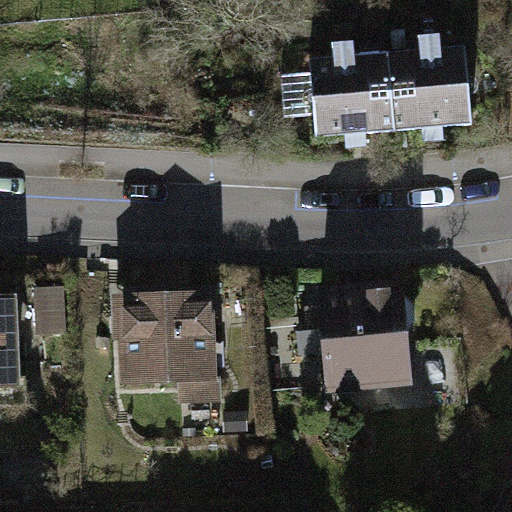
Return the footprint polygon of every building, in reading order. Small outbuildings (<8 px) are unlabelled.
[(387,56),(392,131),(426,129),(426,143),(444,142),(443,127),(470,125),(466,49),(442,50),(441,36),(420,37),(421,54),(387,56)] [(392,131),(387,56),(353,58),(352,44),(332,46),(333,58),(308,60),(312,137),(346,135),(347,148),(367,147),(367,133),(392,131)] [(401,288),(319,296),(328,388),(410,380),(401,288)] [(200,292),(116,294),(118,382),(171,381),(171,399),(211,398),(210,375),(202,375),(200,292)] [(0,296),(0,404),(19,404),(17,375),(8,375),(4,297),(0,296)]
